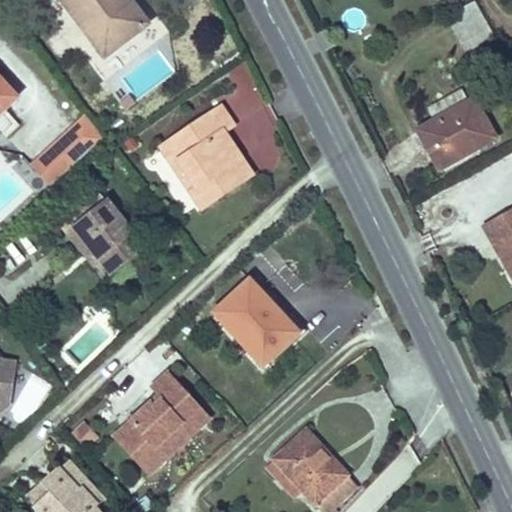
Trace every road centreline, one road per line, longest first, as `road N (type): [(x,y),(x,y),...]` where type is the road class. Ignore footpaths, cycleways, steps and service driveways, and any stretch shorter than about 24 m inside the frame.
road 1 (secondary): [(261,0),(511,509)]
road 2 (unknown): [(411,295),(184,498)]
